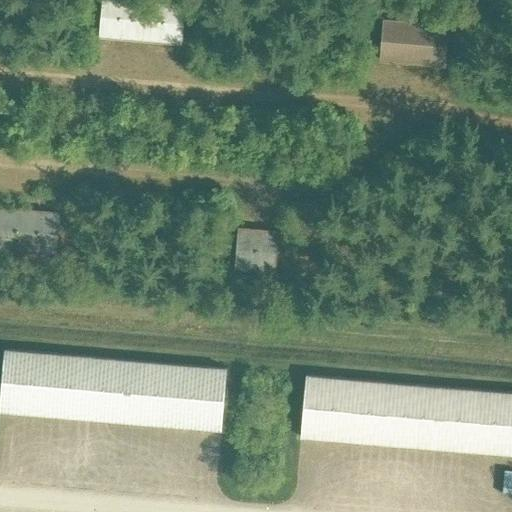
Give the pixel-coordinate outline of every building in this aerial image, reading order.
[(176,42),(181,42),(184,2),(158,0),(102,0),(99,35),(104,35),(108,36),(112,36),(124,37),(132,38),(148,39),(156,40),(168,41),(173,41),(176,42)] [(382,33),(381,45),(380,53),(380,59),(396,60),(404,61),(413,62),(444,64),(445,59),(446,51),(447,38),(447,30),(448,25),(416,22),(383,19),(383,25),(382,33)] [(0,247),(56,252),(59,212),(57,212),(55,212),(47,211),(35,210),(27,210),(10,208),(2,207),(0,207),(0,247)] [(251,229),(243,228),(238,228),(235,267),(274,271),(278,231),(272,230),(268,230),(264,230),(257,229),(251,229)] [(222,363),(2,345),(0,367),(0,408),(217,426),(222,363)] [(511,388),(302,371),(297,433),(511,451),(511,388)]
